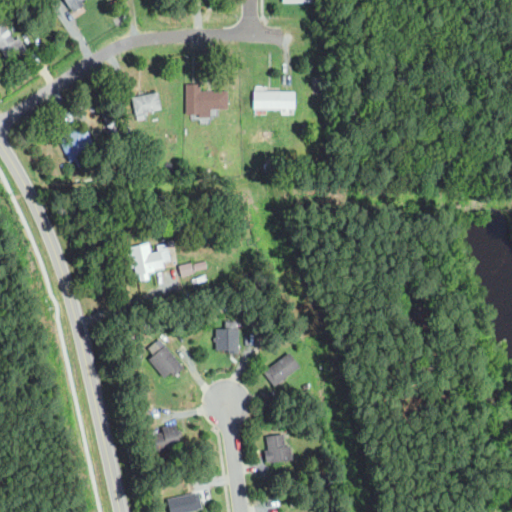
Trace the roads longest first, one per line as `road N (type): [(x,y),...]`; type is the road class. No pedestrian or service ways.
road 1 (tertiary): [(120,511),(68,289),(0,146)]
road 2 (residential): [(0,122),(132,37),(293,38)]
